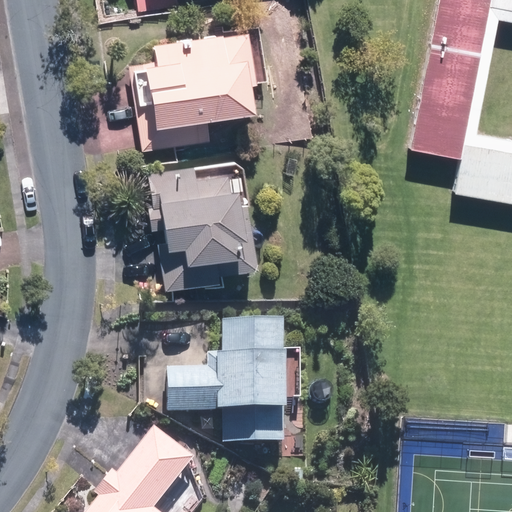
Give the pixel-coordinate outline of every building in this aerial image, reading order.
[(136,0),(138,10),(181,3),(180,0),(136,0)] [(511,0),(438,0),(412,144),(458,152),(461,162),(456,193),(511,203),(511,140),(477,135),(500,20),(511,22),(511,0)] [(129,63),(144,149),(213,137),(209,114),(265,104),(251,26),(157,42),(160,57),(129,63)] [(160,240),(169,288),(225,278),(223,269),(264,262),(253,199),(249,200),(246,181),(235,183),(232,169),(201,175),(199,162),(150,170),(156,202),(151,203),(155,227),(168,225),(171,239),(160,240)] [(224,439),(288,440),(288,316),(224,316),(224,350),(211,350),(211,365),(169,365),(169,410),(224,410),(224,439)] [(101,495),(87,511),(190,511),(187,509),(184,511),(165,511),(157,506),(197,455),(157,424),(114,467),(96,491),(101,495)]
